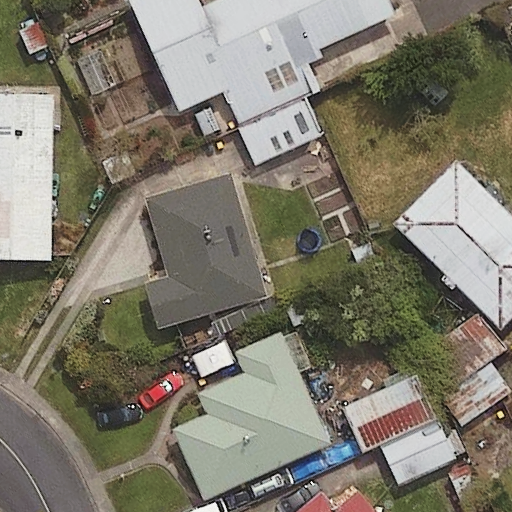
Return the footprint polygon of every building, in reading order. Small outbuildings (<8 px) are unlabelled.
[(196,0),(126,0),(178,116),(395,20),(386,0),(225,0),(201,11),(196,0)] [(53,99),(0,97),(0,263),(50,264),(53,99)] [(511,219),(456,164),(392,228),(500,335),(511,322),(511,219)] [(230,179),(144,203),(166,280),(144,286),(157,332),(264,301),(230,179)] [(281,334),(232,356),(241,377),(195,397),(204,420),(172,434),(203,504),(331,448),(281,334)] [(344,408),(367,454),(431,421),(419,398),(393,411),(382,389),(344,408)] [(454,455),(466,450),(457,429),(445,434),(441,425),(383,450),(399,487),(457,462),(454,455)] [(332,511),(320,498),(303,511),(332,511)]
